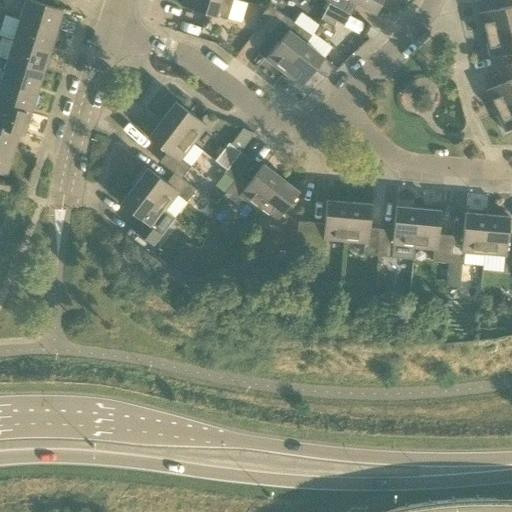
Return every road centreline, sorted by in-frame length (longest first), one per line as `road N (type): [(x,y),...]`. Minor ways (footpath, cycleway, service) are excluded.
road 1 (secondary): [(511,458),(384,459),(97,426),(0,425)]
road 2 (secondary): [(0,459),(98,459),(336,485),(511,476)]
road 3 (residential): [(338,109),(297,125),(276,119),(204,65),(110,31)]
road 4 (residential): [(338,109),(412,165),(511,171)]
road 5 (residential): [(62,203),(110,31)]
